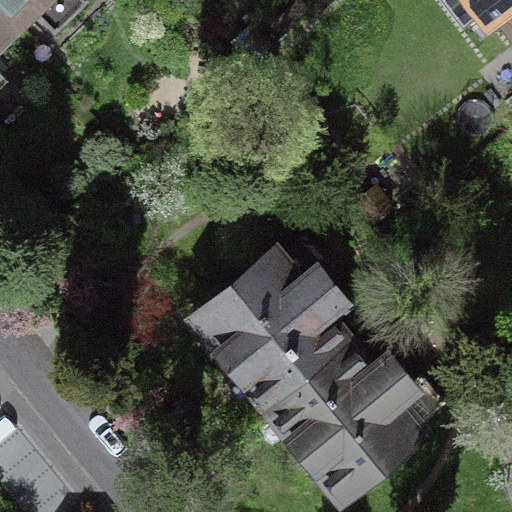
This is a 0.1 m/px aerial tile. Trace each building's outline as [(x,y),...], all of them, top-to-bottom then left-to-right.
[(0,0),(0,22),(7,29),(32,5),(55,29),(84,0),(0,0)] [(511,0),(476,0),(489,16),(510,0),(511,0)] [(235,91),(193,127),(204,139),(214,151),(256,115),(235,91)] [(269,401),(347,337),(332,318),(348,304),(342,297),(342,296),(330,281),(318,266),(328,258),(306,232),(279,254),(276,250),(198,313),(269,401)] [(347,337),(269,401),(341,489),(419,425),(416,421),(443,399),(421,373),(411,381),(399,365),(387,350),(370,364),(347,337)]
